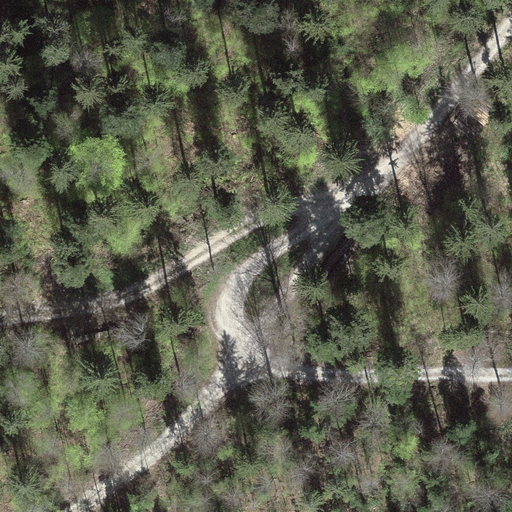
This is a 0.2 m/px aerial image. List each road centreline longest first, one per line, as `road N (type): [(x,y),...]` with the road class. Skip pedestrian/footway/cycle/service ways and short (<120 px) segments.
road 1 (track): [(0,320),(123,297),(273,212),(343,201)]
road 2 (track): [(511,375),(246,361)]
road 3 (track): [(343,201),(511,23)]
road 4 (track): [(67,511),(246,361)]
road 5 (track): [(246,361),(227,325),(233,289),(266,253),(343,201)]
